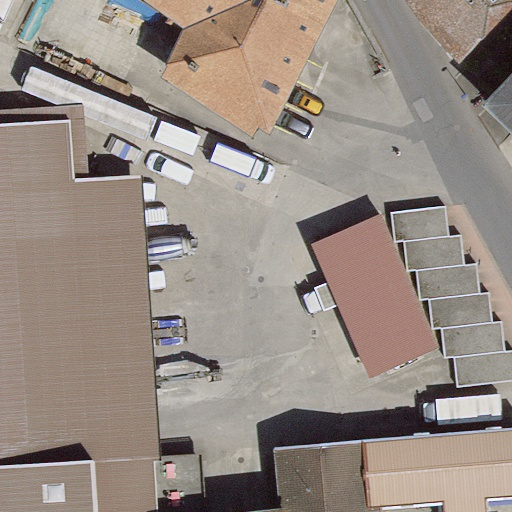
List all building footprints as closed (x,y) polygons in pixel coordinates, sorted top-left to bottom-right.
[(266,127),(327,0),(166,0),(179,6),(171,23),(193,34),(179,66),(266,127)] [(511,0),(410,0),(420,16),(458,55),(511,1),(511,0)] [(511,84),(498,99),(500,106),(485,125),(511,153),(511,84)] [(68,124),(0,128),(0,511),(156,511),(153,459),(90,463),(68,124)] [(448,237),(445,207),(385,209),(389,239),(399,238),(402,268),(412,267),(416,298),(425,297),(428,327),(440,326),(444,355),(453,359),(457,388),(511,381),(511,351),(503,353),(500,322),(489,324),(486,294),(475,295),(472,266),(462,267),(459,236),(448,237)] [(318,238),(376,380),(444,355),(440,326),(428,327),(425,297),(416,298),(412,267),(402,268),(399,238),(389,239),(385,209),(318,238)] [(511,434),(365,444),(369,511),(444,507),(444,511),(487,511),(486,500),(511,498),(511,434)] [(286,511),(369,511),(365,444),(282,450),(286,511)]
